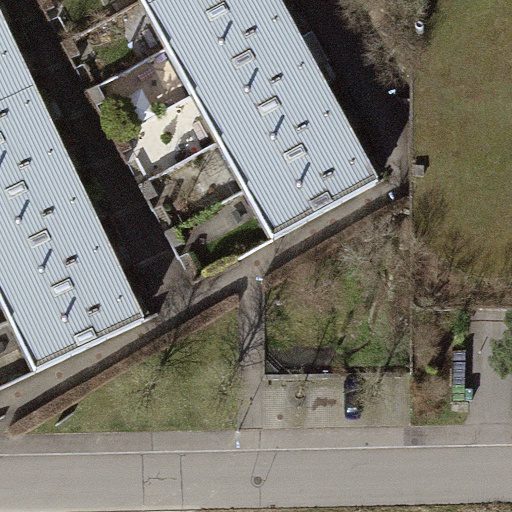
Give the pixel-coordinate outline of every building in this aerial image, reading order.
[(141,0),(141,1),(167,50),(257,0),(141,0)] [(299,39),(277,0),(257,0),(167,50),(194,97),(299,39)] [(0,87),(25,76),(2,28),(0,28),(0,87)] [(194,97),(219,143),(324,85),(299,39),(194,97)] [(0,87),(0,148),(49,126),(25,76),(0,87)] [(219,143),(244,189),(350,131),(324,85),(219,143)] [(0,208),(72,175),(49,126),(0,148),(0,208)] [(378,182),(350,131),(244,189),(272,240),(378,182)] [(0,208),(0,266),(94,222),(72,175),(0,208)] [(0,266),(0,304),(8,321),(117,270),(94,222),(0,266)] [(142,322),(117,270),(8,321),(33,374),(142,322)]
